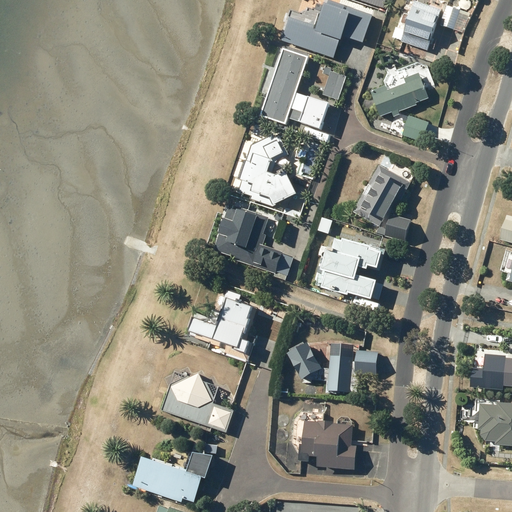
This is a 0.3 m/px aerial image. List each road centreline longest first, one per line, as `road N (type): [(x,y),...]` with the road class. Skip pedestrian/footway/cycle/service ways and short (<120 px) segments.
road 1 (residential): [(395,496),(413,325),(460,142),(508,0)]
road 2 (residential): [(511,86),(439,325),(419,487)]
road 3 (residential): [(232,483),(395,496)]
road 4 (unknown): [(339,128),(486,165)]
road 5 (residential): [(265,367),(232,483)]
